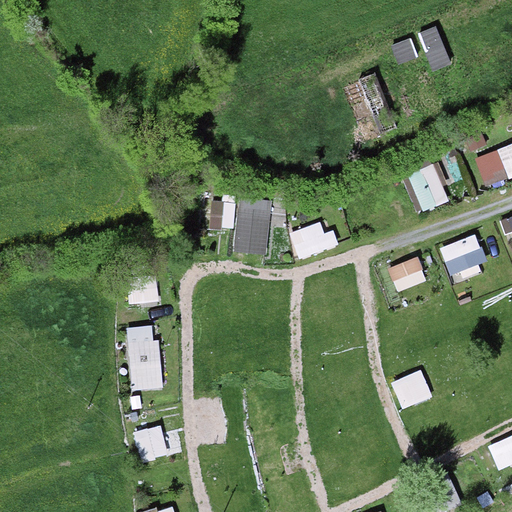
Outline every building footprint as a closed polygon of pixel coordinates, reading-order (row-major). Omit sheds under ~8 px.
[(420,30),(434,66),(451,59),(436,24),(420,30)] [(511,140),(477,155),(485,175),(511,164),(511,140)] [(425,208),(450,195),(433,160),(407,173),(425,208)] [(212,194),(211,223),(236,224),(237,195),(212,194)] [(284,221),(286,200),(242,196),(236,248),(268,251),(271,219),(284,221)] [(326,219),(292,230),(300,255),(334,244),(326,219)] [(450,272),(487,261),(478,231),(441,243),(450,272)] [(419,253),(390,263),(399,288),(427,278),(419,253)] [(130,279),(133,300),(161,296),(158,275),(130,279)] [(129,324),(131,388),(162,386),(159,323),(129,324)] [(511,433),(491,441),(500,465),(511,460),(511,433)] [(176,511),(173,502),(142,510),(142,511),(176,511)]
